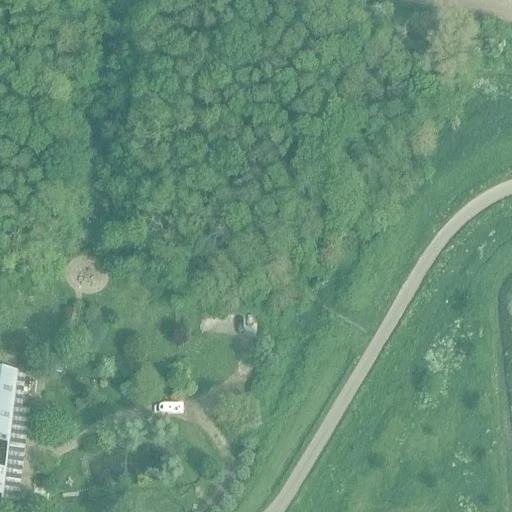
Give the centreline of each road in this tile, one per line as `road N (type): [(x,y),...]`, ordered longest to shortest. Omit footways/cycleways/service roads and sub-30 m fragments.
road 1 (unclassified): [(271,511),(431,249),(481,200),(511,189)]
road 2 (track): [(346,107),(464,133),(511,93)]
